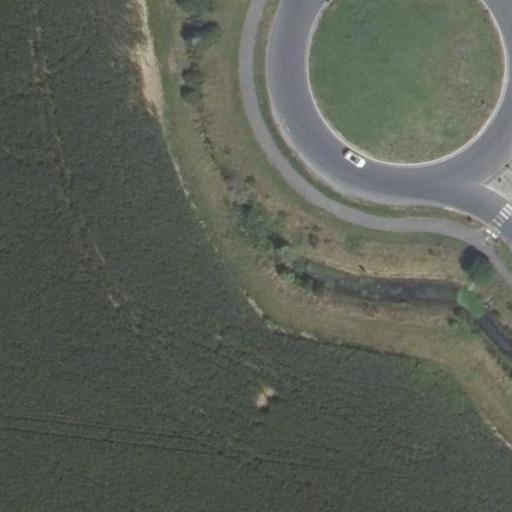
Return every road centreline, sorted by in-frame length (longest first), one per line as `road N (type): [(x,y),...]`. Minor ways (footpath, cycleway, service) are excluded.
road 1 (primary): [(309,0),(287,53),(289,92),(303,129),(329,158),(363,178),(402,186)]
road 2 (primary): [(402,186),(442,180),(478,161),(511,117)]
road 3 (primary): [(402,186),(475,197),(511,228)]
